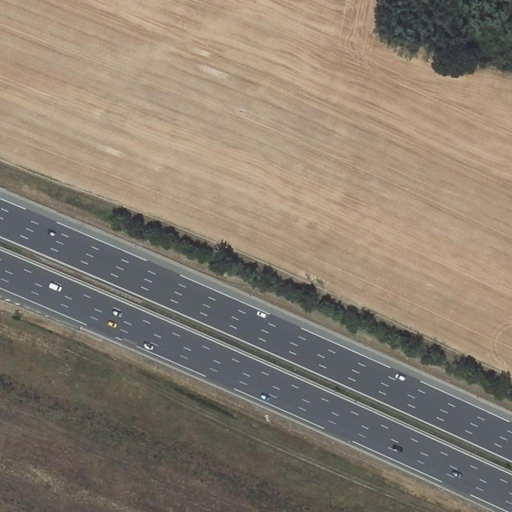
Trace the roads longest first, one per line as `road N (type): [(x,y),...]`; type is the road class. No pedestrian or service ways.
road 1 (motorway): [(511,441),(0,216)]
road 2 (motorway): [(0,269),(511,494)]
road 3 (track): [(0,158),(311,282),(511,374)]
road 4 (track): [(0,322),(429,511)]
